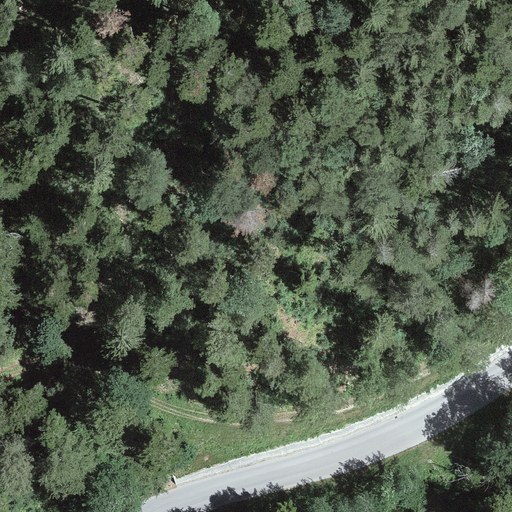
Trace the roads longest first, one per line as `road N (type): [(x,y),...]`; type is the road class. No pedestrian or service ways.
road 1 (track): [(511,320),(420,374),(343,405),(289,415),(181,411),(72,366),(27,365),(0,377)]
road 2 (tertiary): [(157,511),(369,446),(511,368)]
